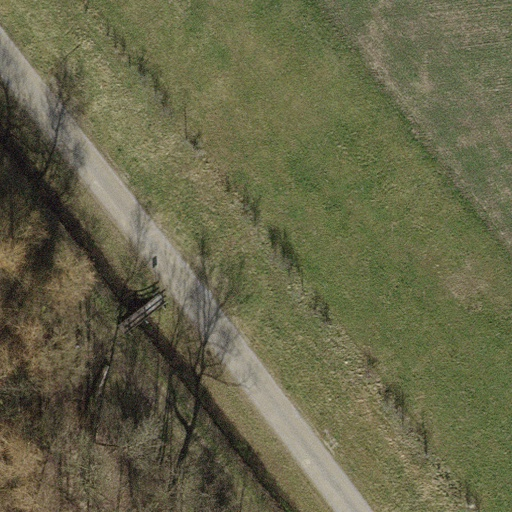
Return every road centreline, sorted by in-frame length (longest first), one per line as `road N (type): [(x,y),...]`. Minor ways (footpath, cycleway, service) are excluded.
road 1 (track): [(0,49),(353,511)]
road 2 (track): [(248,511),(99,344)]
